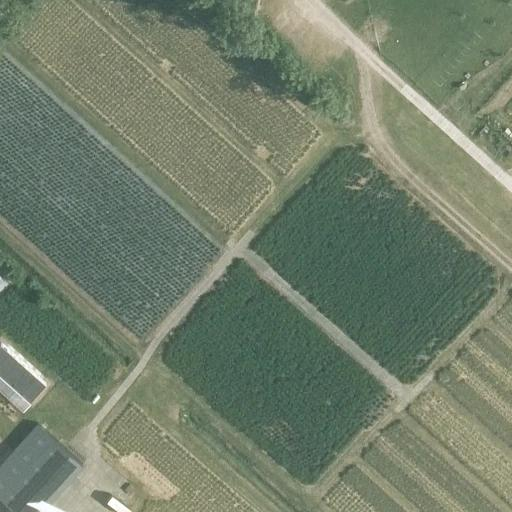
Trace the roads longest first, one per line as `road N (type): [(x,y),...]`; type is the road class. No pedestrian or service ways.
road 1 (track): [(336,29),(511,186)]
road 2 (track): [(511,256),(380,138)]
road 3 (track): [(380,138),(336,29),(303,0)]
